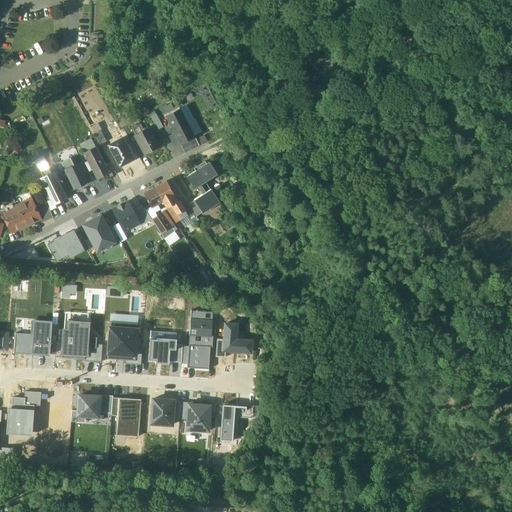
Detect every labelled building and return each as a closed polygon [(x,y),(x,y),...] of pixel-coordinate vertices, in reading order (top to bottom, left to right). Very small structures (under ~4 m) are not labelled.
[(179,108),(165,116),(173,131),(187,123),(179,108)] [(158,117),(153,120),(158,130),(163,127),(158,117)] [(187,123),(173,131),(180,145),(195,138),(187,123)] [(143,131),(135,136),(145,155),(158,147),(148,128),(143,131)] [(107,142),(101,131),(94,134),(100,145),(107,142)] [(203,136),(196,140),(199,146),(206,142),(203,136)] [(123,138),(108,146),(120,167),(134,159),(129,150),(127,146),(123,138)] [(195,138),(180,145),(182,148),(196,140),(195,138)] [(90,139),(81,145),(84,149),(93,144),(90,139)] [(196,140),(182,148),(185,154),(199,146),(196,140)] [(105,166),(96,148),(85,154),(97,179),(108,173),(109,173),(105,166)] [(202,194),(194,200),(202,213),(203,213),(219,202),(211,189),(210,189),(205,182),(217,174),(209,163),(207,164),(205,162),(194,169),(196,171),(187,177),(194,189),(197,187),(202,194)] [(116,174),(110,163),(105,166),(109,173),(108,173),(110,177),(116,174)] [(78,164),(65,171),(74,189),(87,182),(78,164)] [(41,172),(43,178),(51,174),(49,168),(41,172)] [(61,201),(66,199),(54,173),(51,174),(43,178),(42,178),(48,193),(54,204),(61,201)] [(165,182),(155,188),(164,205),(168,203),(166,200),(172,197),(173,197),(165,182)] [(155,188),(143,194),(150,208),(152,207),(154,206),(156,209),(160,207),(164,205),(155,188)] [(54,204),(48,193),(43,195),(49,210),(55,208),(54,204)] [(177,203),(172,197),(166,200),(168,203),(164,205),(167,209),(172,207),(177,204),(177,203)] [(31,199),(17,206),(26,226),(40,219),(37,211),(31,199)] [(202,213),(194,200),(189,204),(197,216),(202,213)] [(127,201),(111,209),(124,232),(140,224),(132,210),(127,201)] [(181,205),(179,202),(177,203),(177,204),(172,207),(173,209),(180,219),(181,220),(187,216),(188,216),(181,205)] [(196,217),(186,202),(181,205),(188,216),(187,216),(190,221),(196,217)] [(141,205),(132,210),(140,224),(140,225),(151,219),(141,205)] [(17,206),(2,213),(11,233),(26,226),(17,206)] [(47,206),(41,209),(47,220),(53,217),(47,206)] [(41,209),(37,211),(40,219),(41,222),(47,220),(41,209)] [(173,209),(168,211),(175,222),(180,219),(173,209)] [(170,220),(164,211),(161,213),(167,222),(170,220)] [(167,222),(161,213),(151,220),(160,233),(170,227),(167,222)] [(89,238),(94,248),(95,251),(113,242),(112,239),(107,229),(100,215),(82,224),(89,238)] [(107,229),(112,239),(118,236),(113,226),(107,229)] [(170,227),(160,233),(163,237),(173,231),(172,229),(170,227)] [(68,256),(82,249),(75,235),(72,230),(52,241),(53,242),(47,245),(55,259),(67,253),(68,256)] [(80,232),(75,235),(82,249),(88,246),(85,241),(80,232)] [(89,238),(85,241),(88,246),(90,250),(94,248),(89,238)] [(62,284),(61,297),(69,297),(69,292),(75,293),(76,285),(62,284)] [(123,288),(106,287),(106,295),(122,296),(123,288)] [(195,347),(194,365),(199,366),(199,369),(209,370),(210,348),(212,348),(213,336),(211,336),(212,320),(190,319),(188,347),(195,347)] [(30,353),(48,355),(51,322),(32,320),(32,321),(31,335),(30,353)] [(85,357),(88,358),(89,348),(96,349),(97,345),(97,337),(92,337),(93,332),(88,331),(88,321),(68,320),(68,330),(63,330),(61,358),(71,359),(72,355),(77,356),(77,357),(85,357)] [(124,361),(135,361),(136,347),(138,324),(110,322),(108,360),(124,361)] [(236,325),(225,324),(224,340),(223,351),(225,351),(251,353),(252,341),(235,340),(236,325)] [(0,349),(7,350),(9,333),(0,332),(0,349)] [(30,353),(31,335),(14,334),(13,352),(30,353)] [(155,364),(168,365),(168,362),(169,350),(175,350),(176,345),(176,339),(157,338),(157,340),(149,340),(148,361),(155,362),(155,364)] [(217,340),(216,357),(225,358),(225,351),(223,351),(224,340),(217,340)] [(84,362),(101,363),(102,345),(97,345),(96,349),(89,348),(88,358),(85,357),(84,362)] [(168,362),(181,363),(182,346),(182,345),(176,345),(175,350),(169,350),(168,362)] [(182,346),(181,363),(181,364),(194,365),(195,347),(188,347),(182,346)] [(124,364),(141,365),(142,348),(136,347),(135,361),(124,361),(124,364)] [(25,398),(25,405),(34,406),(40,407),(41,393),(25,392),(25,398)] [(99,414),(100,397),(79,396),(78,412),(78,417),(86,417),(99,418),(99,414)] [(99,414),(112,414),(113,398),(100,397),(99,414)] [(6,435),(32,436),(34,406),(25,405),(25,398),(14,398),(13,409),(8,409),(6,435)] [(120,399),(113,398),(112,414),(119,415),(120,399)] [(141,400),(120,399),(119,415),(118,435),(138,436),(141,400)] [(153,400),(151,424),(151,425),(172,426),(173,420),(174,402),(174,401),(153,400)] [(179,421),(181,405),(181,403),(174,402),(173,420),(179,421)] [(188,405),(181,405),(179,421),(187,422),(188,407),(188,405)] [(239,405),(239,408),(238,418),(253,419),(254,406),(239,405)] [(235,406),(223,406),(221,441),(233,442),(233,437),(237,437),(238,418),(239,408),(235,407),(235,406)] [(210,408),(188,407),(187,422),(186,434),(208,436),(210,408)] [(72,411),(72,422),(85,423),(86,417),(78,417),(78,412),(72,411)] [(12,462),(13,450),(0,449),(0,464),(7,465),(8,461),(12,462)]
